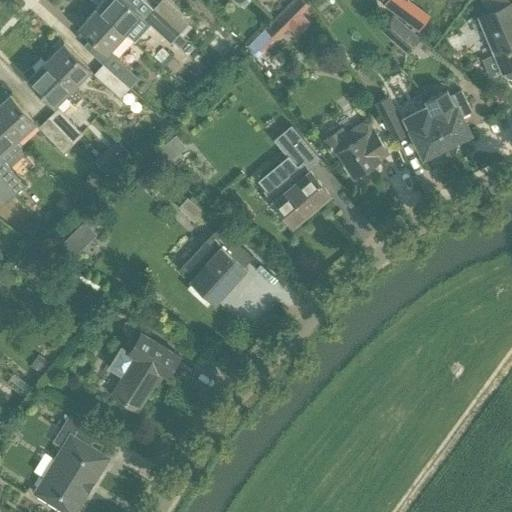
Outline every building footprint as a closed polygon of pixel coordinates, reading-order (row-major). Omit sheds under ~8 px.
[(103,0),(97,8),(125,34),(125,33),(134,42),(150,24),(170,42),(172,41),(179,33),(153,9),(154,8),(144,0),(103,0)] [(161,0),(154,8),(153,9),(179,33),(188,23),(163,0),(161,0)] [(276,37),(295,18),(292,15),(297,9),(300,12),(309,3),(305,0),(292,0),(266,28),(276,37)] [(404,3),(406,0),(386,0),(384,3),(403,18),(410,8),(404,3)] [(509,3),(508,0),(481,0),(487,13),(509,3)] [(511,2),(509,3),(487,13),(479,16),(502,72),(504,71),(505,75),(509,77),(511,77),(511,2)] [(83,16),(77,22),(81,25),(80,26),(92,37),(84,46),(104,64),(103,64),(129,88),(139,78),(109,51),(125,34),(97,8),(86,19),(83,16)] [(421,39),(393,15),(380,30),(407,54),(421,39)] [(179,33),(172,41),(180,48),(187,41),(183,36),(179,33)] [(64,42),(63,43),(60,39),(54,45),(57,49),(46,60),(73,87),(91,69),(64,42)] [(82,96),(73,87),(46,60),(35,71),(31,67),(25,73),(29,77),(28,78),(55,105),(65,95),(74,104),(82,96)] [(103,64),(95,73),(121,97),(129,88),(103,64)] [(460,117),(471,111),(460,89),(449,95),(446,89),(424,101),(431,115),(445,143),(468,132),(460,117)] [(0,102),(0,120),(17,139),(36,122),(11,93),(10,94),(6,91),(0,96),(3,100),(0,102)] [(393,138),(406,132),(388,96),(375,102),(393,138)] [(73,144),(83,133),(58,108),(48,117),(73,144)] [(423,155),(445,143),(431,115),(408,126),(423,155)] [(64,152),(73,144),(48,117),(39,126),(64,152)] [(17,139),(0,120),(0,177),(15,194),(25,185),(4,162),(22,145),(17,139)] [(387,152),(383,145),(367,122),(358,128),(354,127),(349,130),(348,134),(345,136),(342,131),(338,131),(326,139),(325,144),(333,155),(338,152),(354,176),(379,160),(378,158),(387,152)] [(330,193),(311,170),(309,167),(318,159),(291,125),(274,139),(296,167),(267,191),(293,224),(330,193)] [(176,135),(157,151),(167,163),(186,147),(176,135)] [(110,176),(132,155),(123,145),(100,166),(110,176)] [(96,194),(105,182),(90,172),(82,185),(96,194)] [(0,196),(6,203),(15,194),(0,177),(0,196)] [(194,222),(203,212),(187,198),(178,208),(194,222)] [(244,265),(252,255),(228,233),(218,243),(217,242),(215,244),(216,245),(197,265),(200,268),(191,278),(190,279),(215,302),(216,301),(216,300),(245,268),(246,268),(246,267),(244,265)] [(80,251),(67,238),(59,245),(72,258),(80,251)] [(72,287),(80,276),(67,267),(60,278),(72,287)] [(75,336),(65,329),(57,340),(66,348),(75,336)] [(167,375),(180,354),(142,331),(130,352),(139,358),(133,368),(130,366),(113,393),(138,409),(161,371),(167,375)] [(44,376),(52,365),(39,355),(31,366),(44,376)] [(74,511),(107,459),(108,457),(106,456),(89,445),(96,434),(97,434),(98,431),(96,430),(72,416),(70,415),(69,417),(62,428),(61,430),(63,431),(70,435),(36,490),(34,492),(37,493),(67,511),(74,511)]
